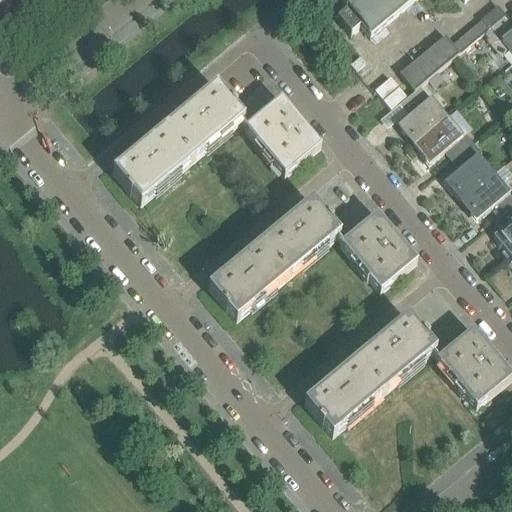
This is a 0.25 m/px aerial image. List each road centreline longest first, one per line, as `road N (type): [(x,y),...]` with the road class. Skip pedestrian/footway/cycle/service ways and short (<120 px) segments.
road 1 (residential): [(259,427),(447,271)]
road 2 (residential): [(164,310),(351,155)]
road 3 (residential): [(67,194),(253,39)]
road 4 (residential): [(0,109),(135,0)]
road 5 (residential): [(351,155),(253,39)]
road 6 (residential): [(164,310),(67,194)]
road 7 (residential): [(259,427),(164,310)]
road 8 (residential): [(447,271),(351,155)]
